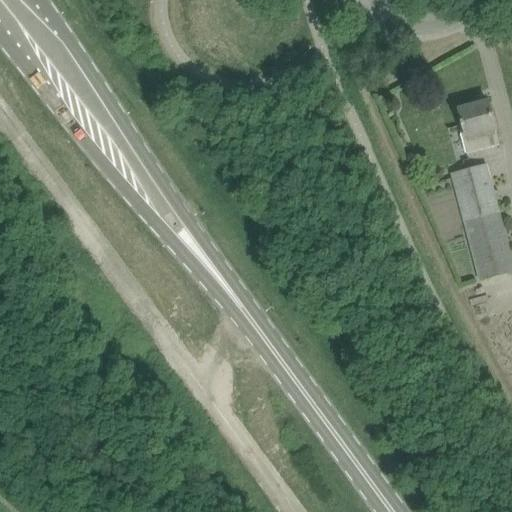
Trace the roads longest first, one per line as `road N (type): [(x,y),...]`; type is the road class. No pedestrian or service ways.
road 1 (primary): [(389,511),(189,240)]
road 2 (primary): [(189,240),(36,0)]
road 3 (primary): [(0,33),(66,117),(189,240)]
road 4 (unknown): [(468,11),(511,204)]
road 5 (tertiary): [(491,0),(414,28),(368,0)]
